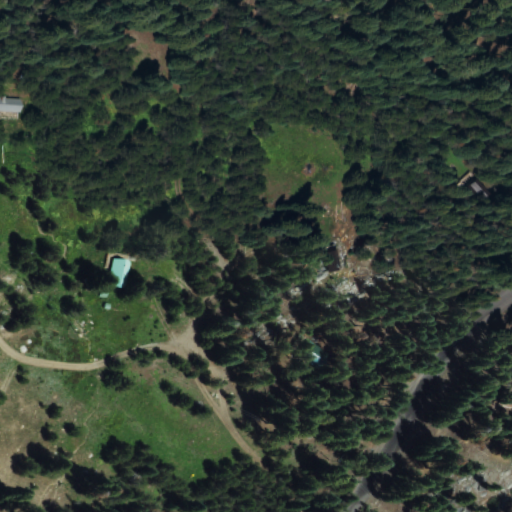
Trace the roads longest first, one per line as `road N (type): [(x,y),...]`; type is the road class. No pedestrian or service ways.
road 1 (track): [(297,511),(186,363),(163,355),(48,371),(13,360),(0,341)]
road 2 (residential): [(345,511),(424,378),(465,328),(511,292)]
